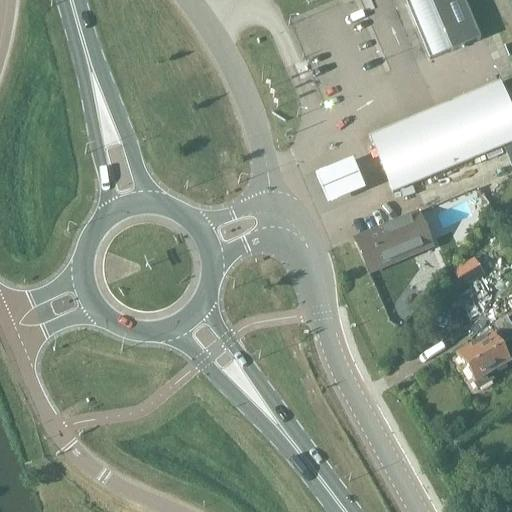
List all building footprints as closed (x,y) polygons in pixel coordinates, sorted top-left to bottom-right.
[(463,0),(428,0),(434,12),(450,52),(450,53),(480,40),(463,0)] [(449,177),(447,172),(499,150),(511,144),(511,119),(498,85),(368,139),(391,195),(430,179),(432,184),(449,177)] [(511,144),(499,150),(501,156),(505,154),(511,169),(511,170),(511,144)] [(368,275),(409,258),(432,248),(418,214),(403,220),(354,241),(368,275)] [(460,287),(481,274),(473,261),(452,273),(460,287)] [(499,348),(511,340),(511,329),(506,320),(494,327),(498,334),(492,337),(490,334),(454,355),(476,392),(494,382),(491,377),(510,366),(499,348)]
